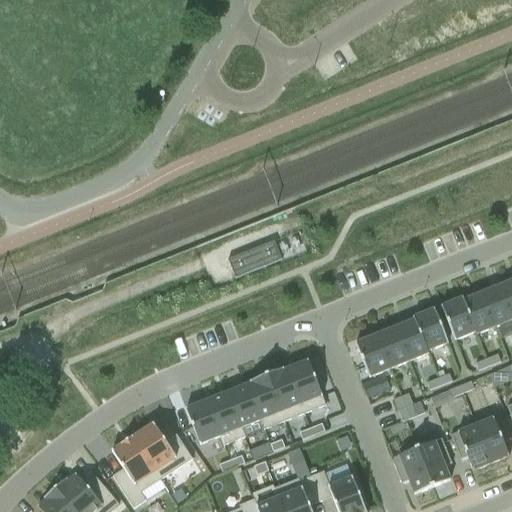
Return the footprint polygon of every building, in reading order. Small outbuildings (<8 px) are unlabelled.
[(281,261),(274,242),(227,261),(235,280),(281,261)] [(511,282),(500,288),(511,317),(511,282)] [(511,317),(500,288),(481,295),(495,329),(511,322),(511,317)] [(481,295),(463,302),(462,303),(475,334),(474,335),(475,337),(495,329),(481,295)] [(462,303),(463,302),(462,300),(440,309),(454,343),(474,335),(475,334),(462,303)] [(426,354),(427,353),(447,345),(434,311),(412,320),(413,323),(414,322),(426,354)] [(408,364),(428,356),(427,353),(426,354),(414,322),(413,323),(395,330),(408,364)] [(376,337),(389,371),(408,364),(395,330),(376,337)] [(389,371),(376,337),(355,346),(368,380),(389,371)] [(500,364),(497,357),(486,361),(489,369),(500,364)] [(489,369),(486,361),(475,365),(478,373),(489,369)] [(307,363),(286,371),(304,416),(325,407),(318,389),(322,388),(316,370),(311,372),(307,363)] [(283,371),(266,378),(284,424),(304,416),(286,371),(283,372),(283,371)] [(451,383),(448,376),(437,381),(440,388),(451,383)] [(249,386),(246,387),(264,432),(284,424),(266,378),(249,384),(249,386)] [(440,388),(437,381),(426,385),(429,392),(440,388)] [(470,384),(459,388),(462,396),(473,391),(470,384)] [(246,387),(226,395),(244,440),(245,439),(241,430),(259,423),(263,432),(264,432),(246,387)] [(462,396),(459,388),(448,393),(451,400),(462,396)] [(226,395),(206,403),(224,448),(244,440),(226,395)] [(412,407),(408,396),(400,399),(405,410),(412,407)] [(405,410),(400,399),(393,402),(397,413),(405,410)] [(206,403),(185,411),(199,447),(219,439),(223,448),(224,448),(206,403)] [(424,415),(420,404),(412,407),(405,410),(409,421),(424,415)] [(409,421),(405,410),(397,413),(402,424),(409,421)] [(500,417),(475,427),(490,466),(508,459),(503,445),(510,442),(500,417)] [(132,439),(160,482),(192,462),(176,437),(165,444),(153,426),(132,439)] [(321,426),(310,430),(313,438),(324,433),(321,426)] [(490,466),(475,427),(450,437),(459,461),(459,463),(467,460),(472,473),(490,466)] [(310,430),(299,435),(302,442),(313,438),(310,430)] [(120,447),(111,453),(123,471),(112,478),(133,511),(145,503),(140,495),(160,482),(132,439),(120,447)] [(416,451),(431,490),(449,483),(444,469),(451,466),(441,441),(416,451)] [(281,442),(270,446),(273,454),(284,449),(281,442)] [(431,490),(416,451),(391,461),(401,486),(408,483),(413,497),(431,490)] [(241,458),(230,462),(233,470),(244,466),(241,458)] [(230,462),(218,467),(221,474),(233,470),(230,462)] [(264,464),(253,469),(257,477),(268,473),(264,464)] [(323,474),(310,479),(320,504),(331,499),(336,511),(364,511),(352,479),(329,488),(323,474)] [(66,481),(54,490),(72,511),(112,511),(118,507),(95,479),(85,487),(75,476),(67,482),(66,481)] [(298,481),(275,490),(283,511),(310,511),(309,508),(320,504),(310,479),(299,483),(298,481)] [(39,511),(72,511),(54,490),(43,500),(44,502),(37,508),(39,511)] [(254,502),(252,502),(256,511),(283,511),(275,490),(274,491),(277,500),(256,508),(254,502)] [(239,511),(235,511),(256,511),(252,502),(238,508),(239,511)]
